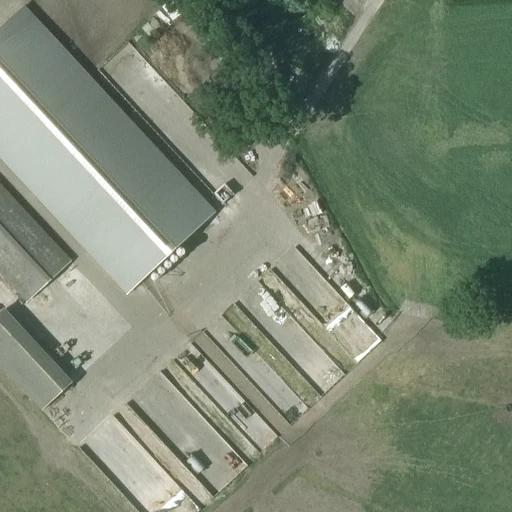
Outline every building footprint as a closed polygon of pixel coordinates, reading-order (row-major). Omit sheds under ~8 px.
[(212,217),(21,10),(0,29),(0,159),(126,296),(212,217)] [(0,278),(26,306),(71,262),(0,185),(0,278)] [(313,388),(333,369),(249,276),(228,295),(313,388)] [(0,368),(41,413),(70,386),(2,312),(0,314),(0,368)] [(257,356),(237,374),(283,424),(303,406),(257,356)] [(155,436),(182,415),(149,373),(122,394),(155,436)] [(103,453),(86,452),(138,510),(148,500),(146,498),(160,498),(168,490),(168,511),(172,511),(179,506),(179,500),(149,467),(145,470),(117,470),(126,461),(145,462),(111,425),(111,445),(103,453)] [(194,485),(200,480),(189,467),(208,450),(189,430),(164,453),(194,485)] [(142,511),(161,511),(151,503),(142,511)]
